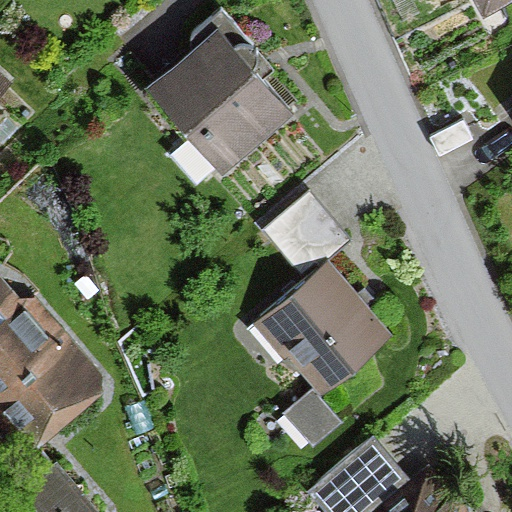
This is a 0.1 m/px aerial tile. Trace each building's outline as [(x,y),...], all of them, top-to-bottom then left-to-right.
[(511,1),(511,0),(474,0),(482,17),(511,1)] [(289,117),(208,34),(142,98),(224,180),(289,117)] [(0,105),(16,88),(0,74),(0,105)] [(299,258),(347,230),(318,181),(271,209),(299,258)] [(387,338),(327,267),(255,328),(315,399),(387,338)] [(25,308),(0,279),(0,421),(30,455),(110,384),(35,299),(25,308)] [(317,511),(469,511),(431,472),(415,488),(368,439),(305,499),(317,511)] [(58,449),(19,481),(44,511),(107,511),(109,511),(58,449)]
